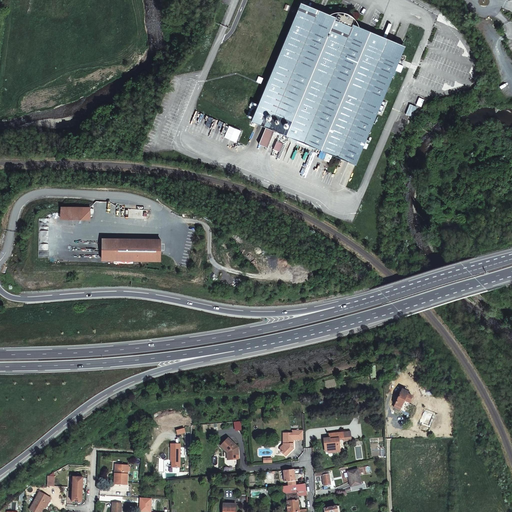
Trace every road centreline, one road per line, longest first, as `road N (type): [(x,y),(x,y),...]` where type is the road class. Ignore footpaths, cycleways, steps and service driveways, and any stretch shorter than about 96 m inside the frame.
road 1 (trunk): [(0,473),(98,394),(142,372),(327,333),(511,275)]
road 2 (trunk): [(0,365),(235,347),(511,271)]
road 3 (trunk): [(511,259),(335,311),(205,338),(0,353)]
road 4 (trunk): [(511,254),(301,312),(121,293),(22,299),(0,291)]
road 5 (unknown): [(236,0),(186,111),(210,139),(353,194),(372,175),(399,98)]
road 6 (residential): [(155,206),(118,195),(33,193),(15,213),(2,259)]
road 7 (unknown): [(360,428),(313,434),(308,463),(242,465)]
